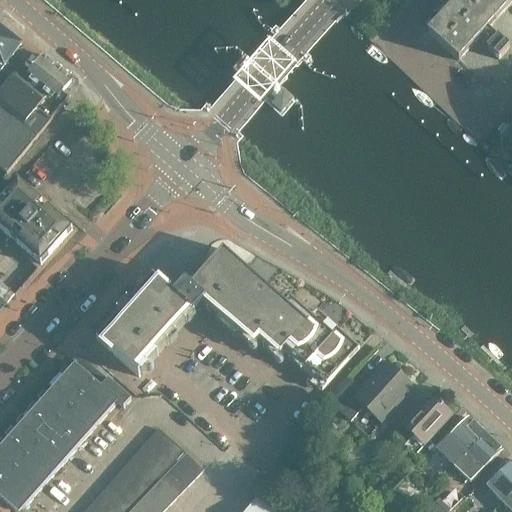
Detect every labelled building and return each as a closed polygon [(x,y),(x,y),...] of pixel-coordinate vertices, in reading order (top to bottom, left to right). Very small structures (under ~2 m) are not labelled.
[(511,0),(461,0),(429,36),(459,63),(483,35),(492,43),(486,50),(498,61),(509,49),(497,38),(488,31),(511,3),(511,0)] [(269,33),(306,65),(312,59),(275,26),(269,33)] [(21,47),(0,29),(0,72),(3,68),(3,69),(21,47)] [(245,55),(232,70),(282,113),(293,99),(245,55)] [(19,71),(0,93),(0,170),(7,176),(37,139),(51,122),(69,99),(61,93),(72,80),(43,57),(27,77),(19,71)] [(0,203),(0,231),(39,266),(41,268),(73,231),(18,183),(0,203)] [(285,305),(223,250),(191,287),(185,281),(173,295),(153,277),(96,341),(139,378),(140,376),(135,372),(189,311),(194,315),(205,301),(253,345),(258,339),(279,358),(284,352),(323,386),(320,390),(322,391),(359,349),(316,311),(310,317),(290,299),(285,305)] [(86,353),(78,362),(102,385),(111,376),(86,353)] [(363,391),(352,381),(330,405),(350,423),(363,410),(381,426),(414,389),(387,364),(363,391)] [(74,365),(0,449),(0,499),(14,511),(24,511),(118,405),(125,411),(132,402),(109,382),(102,389),(74,365)] [(394,438),(416,457),(452,417),(435,402),(424,414),(419,409),(394,438)] [(485,436),(469,420),(446,442),(442,438),(435,445),(439,449),(437,451),(453,467),(485,436)] [(161,429),(152,439),(177,462),(186,453),(161,429)] [(501,452),(485,436),(453,467),(470,483),(501,452)] [(177,462),(152,439),(144,448),(168,471),(177,462)] [(168,471),(144,448),(135,457),(159,480),(168,471)] [(188,455),(178,464),(195,481),(205,471),(188,455)] [(159,480),(135,457),(127,467),(150,489),(159,480)] [(511,462),(487,488),(503,504),(511,494),(511,462)] [(279,463),(268,475),(268,476),(279,486),(290,473),(279,463)] [(178,464),(170,473),(187,490),(195,481),(178,464)] [(150,489),(127,467),(119,476),(142,499),(150,489)] [(161,482),(179,498),(187,490),(170,473),(161,482)] [(392,491),(407,505),(412,510),(423,499),(418,493),(424,488),(409,474),(392,491)] [(142,499),(119,476),(110,486),(133,508),(142,499)] [(161,482),(151,493),(168,510),(179,498),(161,482)] [(449,511),(464,498),(456,490),(457,489),(453,485),(435,503),(426,511),(449,511)] [(128,511),(133,508),(110,486),(102,495),(119,511),(128,511)] [(151,493),(142,502),(151,511),(165,511),(168,510),(151,493)] [(511,511),(511,494),(503,504),(510,511),(511,511)] [(119,511),(102,495),(93,504),(101,511),(119,511)] [(275,511),(259,499),(248,511),(275,511)] [(151,511),(142,502),(134,511),(151,511)]
